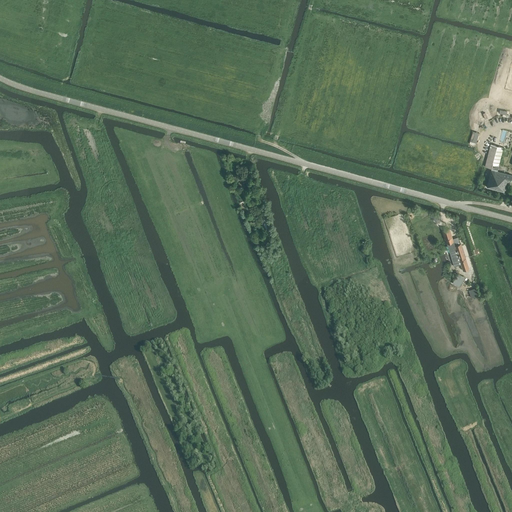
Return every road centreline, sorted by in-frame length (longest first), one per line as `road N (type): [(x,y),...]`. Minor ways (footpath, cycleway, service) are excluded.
road 1 (unclassified): [(511,220),(0,78)]
road 2 (track): [(309,166),(257,137),(284,42)]
road 3 (track): [(274,145),(311,0)]
